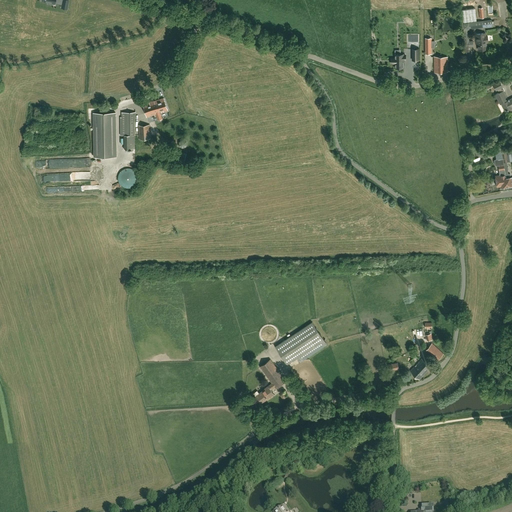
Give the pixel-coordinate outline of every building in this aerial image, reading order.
[(476,20),(475,8),(462,10),(464,22),(476,20)] [(407,13),(406,26),(436,27),(436,14),(421,14),(411,14),(411,13),(407,13)] [(469,42),(468,29),(469,29),(469,28),(487,26),(492,26),(491,19),(462,23),(466,56),(472,55),(471,48),(473,47),(473,42),(469,42)] [(477,41),(478,50),(480,50),(480,51),(485,50),(485,49),(487,49),(486,41),(488,41),(487,36),(486,36),(485,33),(475,34),(476,41),(477,41)] [(404,55),(404,54),(395,54),(395,58),(391,58),(391,63),(395,63),(395,68),(400,67),(400,68),(402,68),(402,67),(404,67),(404,60),(406,60),(405,55),(404,55)] [(434,72),(448,71),(447,57),(434,56),(434,72)] [(497,90),(499,93),(495,94),(500,104),(501,104),(505,111),(506,110),(506,111),(508,110),(511,107),(511,97),(509,99),(508,99),(507,100),(503,91),(504,90),(502,87),(503,87),(499,81),(493,84),(496,90),(497,90)] [(160,113),(168,110),(164,98),(143,105),(147,117),(156,114),(158,120),(162,119),(160,113)] [(94,157),(116,157),(116,112),(94,113),(94,157)] [(132,132),(135,132),(135,112),(122,112),(122,117),(120,117),(120,135),(124,135),(125,148),(135,148),(135,135),(132,135),(132,132)] [(138,125),(139,139),(151,138),(150,124),(138,125)] [(507,186),(511,185),(511,182),(511,177),(510,177),(510,174),(508,174),(507,171),(508,171),(508,169),(509,169),(508,167),(507,167),(507,162),(504,150),(502,150),(503,158),(503,161),(503,163),(504,163),(507,186)] [(502,186),(502,187),(507,186),(504,163),(503,163),(503,161),(498,162),(499,166),(500,174),(501,174),(495,175),(497,187),(502,186)] [(137,181),(138,180),(137,178),(137,176),(136,174),(135,173),(133,172),(132,171),(130,171),(128,171),(126,171),(125,172),(123,172),(122,173),(121,174),(120,176),(120,178),(119,180),(120,182),(120,183),(121,185),(122,186),(124,187),(126,188),(127,189),(129,189),(131,188),(133,188),(134,187),(135,186),(136,184),(137,183),(137,181)] [(312,321),(278,344),(275,346),(287,364),(297,358),(300,362),(327,344),(312,321)] [(443,354),(433,344),(432,343),(431,344),(426,350),(437,360),(443,354)] [(274,386),(275,387),(285,380),(270,359),(260,366),(272,383),(264,388),(265,389),(259,393),(260,395),(257,397),(260,402),(263,399),(264,400),(269,396),(269,397),(273,394),(270,389),(274,386)] [(419,379),(430,367),(421,359),(410,371),(419,379)]
